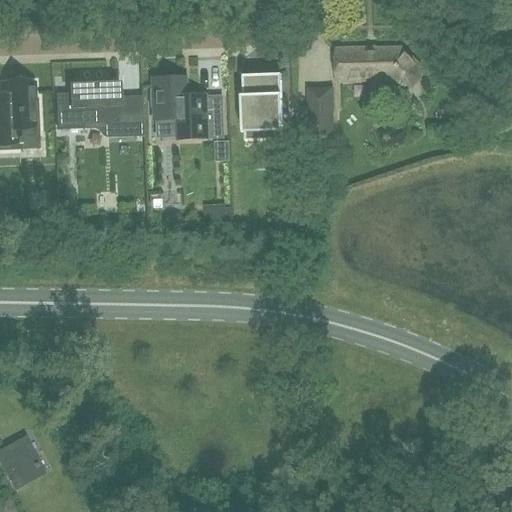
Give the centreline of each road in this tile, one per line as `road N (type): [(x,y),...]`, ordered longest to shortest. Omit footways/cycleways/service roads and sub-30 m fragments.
road 1 (primary): [(0,303),(300,316),(409,347),(511,401)]
road 2 (residential): [(0,46),(239,38),(264,24),(274,0)]
